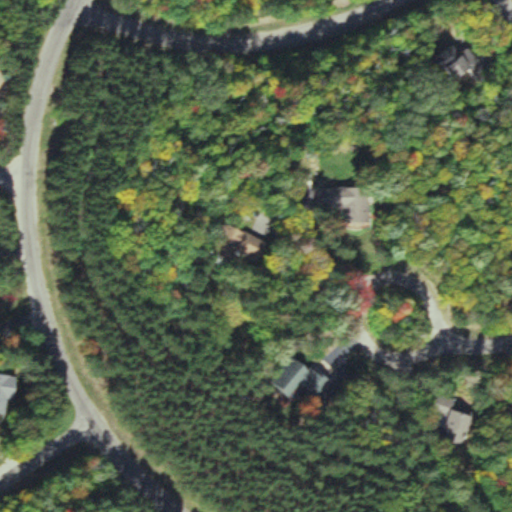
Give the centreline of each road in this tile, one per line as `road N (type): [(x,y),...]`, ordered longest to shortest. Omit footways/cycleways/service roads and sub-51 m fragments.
road 1 (residential): [(197,511),(112,409),(56,269),(43,177),(47,103),(71,0)]
road 2 (residential): [(382,0),(247,45),(185,41),(69,4)]
road 3 (residential): [(0,483),(112,409)]
road 4 (residential): [(391,314),(451,346),(511,346)]
